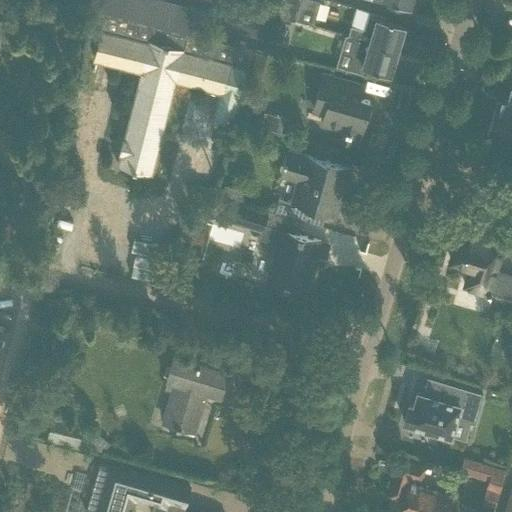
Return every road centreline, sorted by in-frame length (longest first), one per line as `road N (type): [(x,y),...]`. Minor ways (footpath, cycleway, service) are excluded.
road 1 (residential): [(0,404),(30,282),(50,271),(370,345)]
road 2 (residential): [(370,345),(424,165)]
road 3 (residential): [(322,511),(370,345)]
road 4 (residential): [(424,165),(472,0)]
